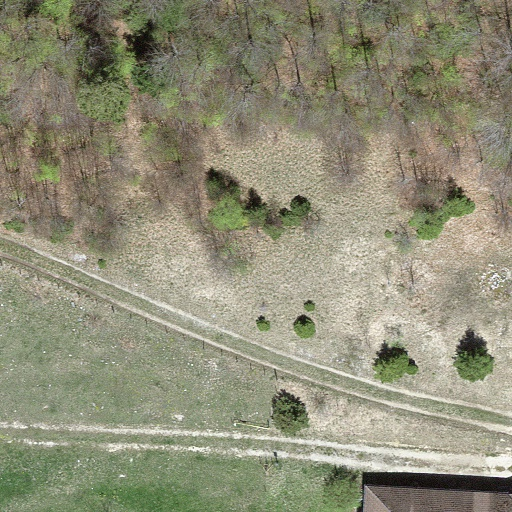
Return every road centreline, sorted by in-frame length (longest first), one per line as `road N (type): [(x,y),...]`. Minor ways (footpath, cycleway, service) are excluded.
road 1 (track): [(0,245),(379,393),(511,424)]
road 2 (track): [(0,438),(511,454)]
